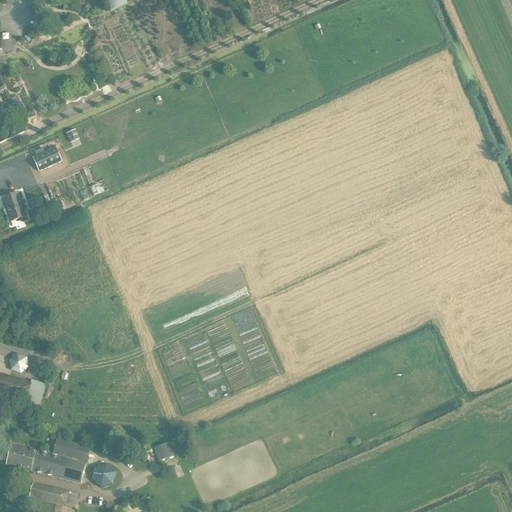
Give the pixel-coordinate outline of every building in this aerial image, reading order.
[(69,141),(78,137),(75,129),(66,133),(69,141)] [(56,148),(33,158),(39,172),(62,162),(56,148)] [(102,193),(100,189),(98,184),(90,188),(94,197),(102,193)] [(18,193),(2,199),(10,222),(26,217),(18,193)] [(11,371),(20,374),(29,368),(27,358),(17,354),(9,360),(11,371)] [(0,394),(25,402),(39,406),(47,385),(31,380),(31,383),(0,373),(0,394)] [(90,448),(57,440),(53,454),(87,462),(90,448)] [(170,443),(154,449),(159,462),(174,457),(170,443)] [(11,446),(6,466),(81,485),(86,465),(11,446)] [(94,467),(90,479),(97,488),(109,487),(114,475),(106,465),(94,467)] [(78,495),(69,493),(69,492),(33,483),(30,498),(66,507),(66,506),(75,509),(78,495)]
